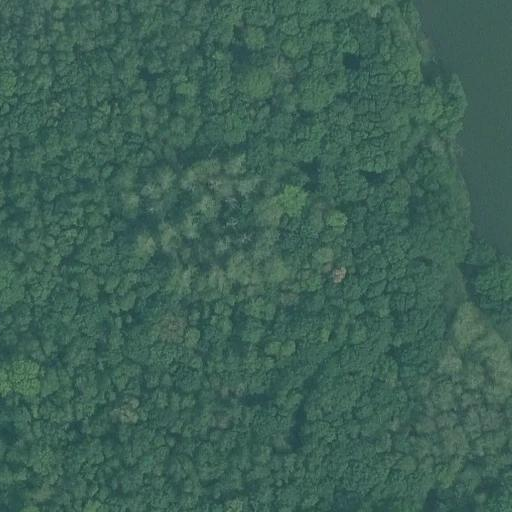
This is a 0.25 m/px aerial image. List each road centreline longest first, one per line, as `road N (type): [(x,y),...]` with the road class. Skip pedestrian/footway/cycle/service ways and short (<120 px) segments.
road 1 (track): [(372,0),(419,59),(450,246),(511,412)]
road 2 (track): [(395,431),(338,83),(314,0)]
